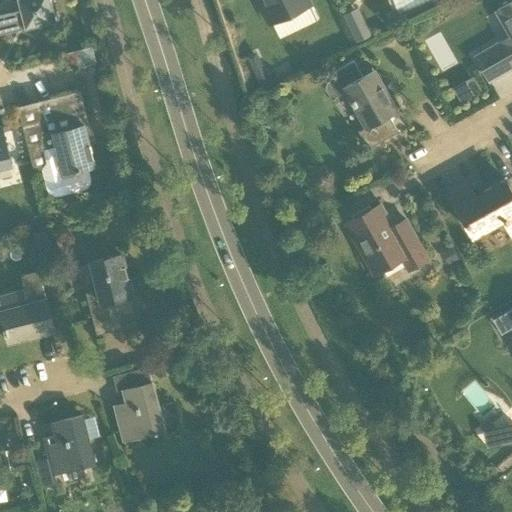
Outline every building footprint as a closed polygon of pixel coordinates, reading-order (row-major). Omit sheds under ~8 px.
[(0,31),(24,26),(25,29),(25,30),(57,22),(51,0),(18,0),(21,11),(0,16),(0,31)] [(263,6),(271,22),(310,4),(308,0),(258,0),(262,7),(263,6)] [(511,24),(511,35),(476,56),(490,81),(511,68),(511,1),(503,8),(511,24)] [(359,5),(343,12),(356,41),(372,33),(359,5)] [(256,51),(245,56),(259,84),(270,78),(256,51)] [(397,112),(374,70),(363,76),(354,61),(336,71),(338,76),(333,78),(329,81),(328,83),(327,86),(327,89),(328,91),(328,93),(330,94),(332,96),(333,96),(336,96),(339,95),(346,91),(367,128),(359,132),(368,149),(399,132),(390,116),(397,112)] [(38,103),(18,108),(34,171),(41,169),(46,187),(50,193),(54,196),(59,196),(69,193),(63,171),(76,168),(77,170),(89,166),(95,165),(85,125),(89,124),(80,92),(38,103)] [(0,167),(12,164),(2,127),(0,127),(0,167)] [(511,232),(511,191),(505,180),(475,197),(468,184),(451,194),(474,236),(504,219),(511,232)] [(402,258),(408,269),(428,259),(406,220),(393,227),(380,205),(347,223),(375,273),(402,258)] [(458,257),(451,246),(439,252),(445,263),(458,257)] [(131,298),(127,283),(129,282),(122,253),(91,261),(98,289),(86,292),(97,334),(137,324),(137,322),(143,320),(137,297),(131,298)] [(28,302),(1,309),(9,343),(55,331),(39,271),(21,275),(28,302)] [(165,430),(153,382),(149,367),(138,370),(142,385),(124,390),(130,413),(118,416),(123,436),(144,430),(146,435),(165,430)] [(76,468),(95,463),(82,415),(53,422),(59,446),(48,449),(50,457),(53,468),(75,463),(76,468)] [(53,468),(50,457),(35,461),(42,489),(57,485),(54,473),(53,468)]
